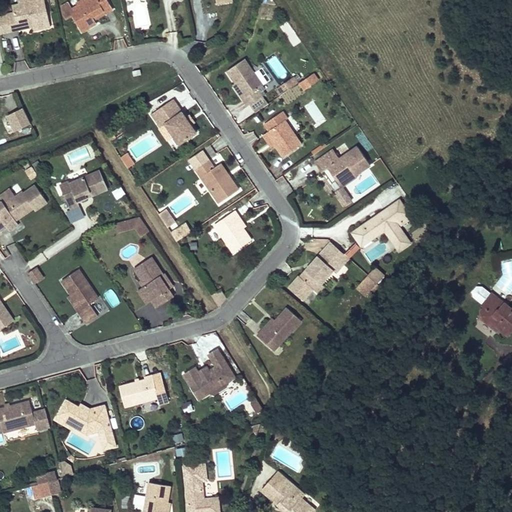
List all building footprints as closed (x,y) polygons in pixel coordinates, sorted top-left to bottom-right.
[(50,26),(44,0),(32,0),(33,2),(34,2),(35,5),(30,6),(29,2),(20,4),(15,5),(12,6),(14,13),(6,15),(10,32),(18,30),(17,26),(20,25),(33,22),(34,26),(35,30),(50,26)] [(93,17),(104,11),(105,14),(113,9),(107,0),(86,0),(78,5),(72,9),(68,2),(62,6),(63,14),(66,19),(72,15),(82,32),(97,23),(95,20),(93,17)] [(135,0),(137,26),(149,25),(146,0),(135,0)] [(95,20),(105,14),(104,11),(93,17),(95,20)] [(10,32),(6,15),(2,16),(0,16),(0,31),(1,34),(6,33),(10,32)] [(293,46),(301,41),(287,21),(280,26),(293,46)] [(274,56),(266,62),(280,80),(288,73),(274,56)] [(263,86),(245,59),(227,71),(236,83),(246,97),(243,99),(248,106),(263,96),(258,89),(263,86)] [(304,89),(318,80),(313,73),(300,83),(304,89)] [(283,93),(298,83),(294,77),(281,86),(283,93)] [(246,97),(236,83),(233,85),(243,99),(246,97)] [(186,117),(173,99),(152,114),(161,127),(166,124),(174,136),(180,144),(196,133),(191,125),(189,122),(186,117)] [(315,100),(305,105),(315,126),(325,122),(315,100)] [(24,105),(6,113),(14,131),(32,123),(24,105)] [(302,145),(285,120),(288,119),(283,111),(264,124),(269,131),(267,132),(275,144),(283,157),(302,145)] [(195,122),(190,115),(186,117),(189,122),(191,125),(195,122)] [(275,144),(267,132),(263,135),(271,146),(275,144)] [(356,175),(370,165),(358,146),(340,159),(334,150),(315,162),(321,172),(328,167),(339,184),(354,174),(355,175),(356,175)] [(128,151),(120,157),(128,168),(136,162),(128,151)] [(239,189),(230,177),(227,179),(217,165),(214,167),(210,160),(196,170),(219,203),(239,189)] [(230,177),(221,163),(217,165),(227,179),(230,177)] [(38,175),(32,166),(26,171),(31,179),(38,175)] [(87,198),(86,194),(90,192),(92,196),(108,189),(100,170),(72,182),(69,181),(64,184),(68,193),(64,194),(70,208),(79,204),(78,202),(87,198)] [(342,187),(357,177),(356,175),(355,175),(354,174),(339,184),(341,187),(342,187)] [(116,198),(126,194),(122,186),(113,190),(116,198)] [(342,187),(341,187),(335,192),(339,198),(346,193),(342,187)] [(16,196),(10,188),(0,194),(0,197),(3,201),(5,204),(16,196)] [(18,219),(34,208),(23,191),(16,196),(5,204),(3,201),(0,202),(0,231),(7,226),(9,230),(19,224),(16,220),(13,216),(15,215),(18,219)] [(350,199),(346,193),(339,198),(344,204),(350,199)] [(398,226),(411,217),(399,201),(377,216),(378,218),(365,227),(364,226),(353,233),(360,242),(370,235),(372,238),(385,229),(394,243),(397,242),(401,249),(410,243),(398,226)] [(159,214),(168,227),(177,221),(167,207),(159,214)] [(243,228),(237,219),(240,217),(235,210),(214,225),(233,252),(251,240),(243,228)] [(378,218),(377,216),(364,226),(365,227),(378,218)] [(150,231),(140,217),(117,222),(119,232),(136,227),(141,236),(150,231)] [(246,226),(240,217),(237,219),(243,228),(246,226)] [(183,237),(191,231),(186,223),(178,229),(183,237)] [(362,245),(372,238),(370,235),(360,242),(362,245)] [(336,272),(342,265),(324,249),(311,264),(314,267),(309,272),(306,270),(300,277),(313,289),(320,282),(321,284),(334,270),(336,272)] [(169,290),(160,276),(163,274),(152,257),(134,268),(142,280),(145,285),(143,287),(152,301),(157,308),(174,297),(169,290)] [(45,277),(38,267),(29,272),(36,283),(45,277)] [(377,283),(384,276),(375,267),(368,275),(377,283)] [(99,298),(79,269),(62,281),(71,294),(81,309),(78,311),(87,323),(98,315),(90,304),(99,298)] [(174,287),(165,273),(160,276),(169,290),(174,287)] [(371,291),(377,283),(368,275),(361,282),(371,291)] [(371,291),(361,282),(357,288),(366,296),(371,291)] [(511,330),(511,308),(508,306),(505,303),(492,293),(492,294),(482,286),(477,286),(472,292),(474,297),(483,305),(485,307),(481,312),(482,318),(495,329),(497,326),(501,330),(508,335),(511,331),(511,330)] [(152,301),(143,287),(138,290),(147,304),(152,301)] [(219,306),(226,299),(220,290),(212,295),(219,306)] [(81,309),(71,294),(68,296),(78,311),(81,309)] [(0,300),(0,299),(0,330),(14,321),(2,303),(0,304),(0,300)] [(279,345),(301,320),(287,307),(266,331),(263,329),(257,335),(267,345),(272,339),(279,345)] [(266,331),(275,321),(273,318),(263,329),(266,331)] [(279,345),(272,339),(267,345),(274,351),(279,345)] [(209,387),(222,379),(227,382),(235,377),(218,349),(209,354),(216,366),(217,368),(210,372),(209,371),(205,373),(203,369),(198,372),(196,367),(184,374),(199,399),(210,393),(209,387)] [(163,380),(161,373),(153,375),(155,383),(163,380)] [(169,401),(163,380),(155,383),(153,375),(145,377),(145,380),(120,387),(125,407),(158,398),(159,404),(169,401)] [(210,393),(227,382),(222,379),(209,387),(210,393)] [(263,409),(256,397),(252,399),(251,404),(257,413),(263,410),(263,409)] [(116,446),(105,405),(90,409),(86,407),(84,410),(80,407),(67,400),(55,419),(73,430),(75,427),(81,431),(99,426),(100,431),(105,449),(116,446)] [(40,422),(38,411),(33,412),(30,401),(11,406),(5,407),(0,408),(0,418),(0,419),(0,418),(0,431),(3,431),(4,433),(36,424),(36,423),(40,422)] [(257,434),(261,423),(250,426),(257,434)] [(100,431),(99,426),(81,431),(87,434),(100,431)] [(275,438),(281,434),(277,428),(271,433),(275,438)] [(73,474),(70,465),(65,462),(60,463),(62,471),(62,472),(63,474),(64,477),(73,474)] [(202,481),(201,473),(206,473),(205,463),(187,465),(188,476),(185,476),(187,498),(189,498),(189,502),(188,502),(188,511),(219,511),(218,497),(204,499),(202,481)] [(48,481),(57,479),(54,471),(37,476),(39,484),(48,481)] [(286,478),(278,472),(271,480),(275,480),(280,485),(286,478)] [(302,498),(305,495),(286,478),(280,485),(275,480),(271,480),(265,488),(280,502),(278,505),(285,511),(286,509),(290,511),(289,511),(313,511),(315,510),(302,498)] [(61,492),(57,479),(48,481),(52,494),(61,492)] [(52,494),(48,481),(39,484),(43,497),(52,494)] [(165,511),(167,502),(170,485),(149,482),(144,511),(165,511)] [(282,511),(289,511),(290,511),(286,509),(285,511),(278,505),(280,502),(265,488),(262,491),(270,497),(274,509),(281,511),(282,511)]
